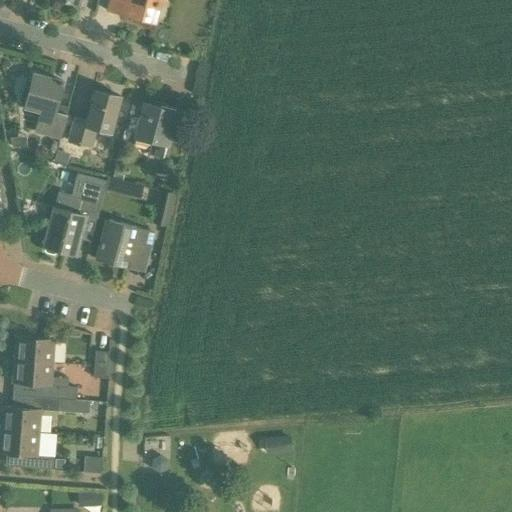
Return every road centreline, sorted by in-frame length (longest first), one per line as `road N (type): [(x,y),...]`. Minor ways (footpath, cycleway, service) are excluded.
road 1 (track): [(123,304),(114,511)]
road 2 (residential): [(173,69),(0,27)]
road 3 (residential): [(123,304),(0,272)]
